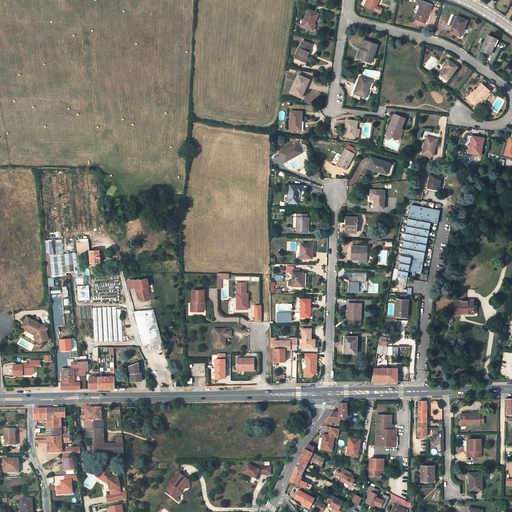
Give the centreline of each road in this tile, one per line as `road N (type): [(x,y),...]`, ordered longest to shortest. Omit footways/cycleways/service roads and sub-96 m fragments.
road 1 (secondary): [(325,393),(28,399)]
road 2 (residential): [(334,195),(325,393)]
road 3 (residential): [(511,97),(451,47),(344,19)]
road 4 (secondary): [(511,389),(325,393)]
